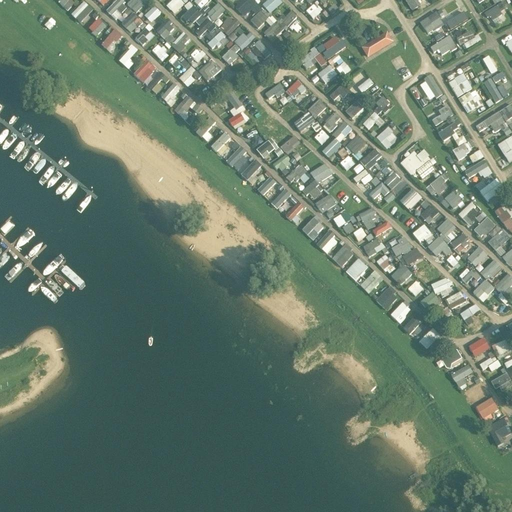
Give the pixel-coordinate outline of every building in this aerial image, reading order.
[(55,0),(64,10),(72,4),(69,0),(55,0)] [(113,20),(126,7),(119,0),(112,0),(103,10),(113,20)] [(141,5),(145,0),(127,0),(124,4),(135,13),(141,6),(141,5)] [(173,14),(184,4),(180,0),(170,0),(165,5),(173,14)] [(205,0),(192,0),(199,8),(207,1),(205,0)] [(242,16),(249,9),(254,14),(260,8),(251,0),(240,0),(233,8),(242,16)] [(266,14),(280,4),(277,0),(264,0),(259,4),(266,14)] [(315,0),(313,0),(302,11),(311,21),(324,8),(315,0)] [(417,7),(415,0),(404,0),(408,10),(417,7)] [(78,24),(91,10),(81,1),(69,15),(78,24)] [(451,8),(455,5),(453,1),(436,10),(442,23),(456,15),(451,8)] [(500,10),(506,6),(503,1),(497,5),(500,10)] [(183,7),(187,12),(182,15),(188,25),(194,21),(197,25),(203,21),(190,2),(183,7)] [(205,13),(212,21),(223,12),(216,3),(205,13)] [(484,12),(493,26),(504,19),(495,5),(484,12)] [(149,23),(159,14),(153,6),(142,16),(149,23)] [(282,31),(295,16),(289,10),(275,25),(282,31)] [(249,19),(254,27),(265,20),(260,12),(249,19)] [(425,33),(441,24),(435,12),(418,21),(425,33)] [(131,21),(135,17),(131,13),(120,24),(128,33),(135,26),(131,21)] [(237,24),(228,16),(217,28),(227,37),(237,24)] [(261,34),(270,43),(274,38),(269,33),(277,25),(269,17),(264,21),(269,25),(261,34)] [(94,36),(104,26),(96,18),(86,28),(94,36)] [(154,30),(162,39),(174,28),(166,19),(154,30)] [(109,27),(98,45),(104,49),(110,40),(115,43),(120,34),(109,27)] [(275,37),(280,30),(275,27),(271,34),(275,37)] [(480,40),(477,34),(472,37),(469,30),(455,37),(459,45),(467,41),(469,45),(480,40)] [(283,44),(291,37),(284,31),(277,38),(283,44)] [(178,52),(190,39),(182,32),(170,45),(178,52)] [(219,32),(205,44),(210,50),(224,38),(219,32)] [(248,33),(245,37),(240,33),(232,44),(242,50),(252,36),(248,33)] [(367,58),(393,43),(387,33),(361,49),(367,58)] [(169,34),(164,39),(168,44),(174,39),(169,34)] [(430,52),(437,49),(439,54),(448,50),(446,44),(452,42),(449,36),(427,46),(430,52)] [(335,38),(323,42),(325,48),(337,44),(335,38)] [(261,61),(270,54),(258,39),(249,46),(261,61)] [(328,60),(345,45),(339,39),(322,54),(328,60)] [(322,44),(316,47),(319,53),(325,49),(322,44)] [(238,56),(235,53),(238,49),(234,45),(219,58),(227,66),(238,56)] [(125,70),(131,63),(127,59),(135,50),(131,46),(116,60),(125,70)] [(189,56),(196,63),(204,54),(197,47),(189,56)] [(318,50),(300,57),(304,69),(312,66),(310,60),(315,58),(318,66),(323,64),(318,50)] [(180,54),(176,57),(184,69),(188,66),(180,54)] [(481,60),(489,73),(500,67),(492,54),(481,60)] [(167,61),(174,68),(180,63),(173,55),(167,61)] [(340,76),(349,70),(339,55),(329,62),(333,67),(333,66),(340,76)] [(210,59),(192,74),(197,79),(200,76),(206,82),(220,70),(210,59)] [(144,60),(131,74),(140,83),(154,68),(144,60)] [(324,84),(336,75),(328,65),(316,74),(324,84)] [(182,83),(194,70),(189,66),(177,78),(182,83)] [(359,92),(372,84),(364,71),(351,79),(359,92)] [(453,78),(462,94),(471,89),(462,73),(453,78)] [(428,74),(421,79),(433,99),(441,94),(428,74)] [(455,97),(461,94),(452,79),(447,82),(455,97)] [(293,98),(303,87),(296,80),(285,90),(293,98)] [(172,83),(158,97),(167,106),(175,98),(172,95),(178,89),(172,83)] [(266,99),(274,94),(276,97),(284,92),(278,83),(262,94),(266,99)] [(154,94),(159,88),(154,84),(149,90),(154,94)] [(339,84),(326,95),(333,102),(345,92),(339,84)] [(473,90),(457,98),(464,113),(481,105),(473,90)] [(232,108),(228,111),(233,117),(244,108),(233,93),(225,98),(232,108)] [(184,95),(171,111),(182,120),(186,115),(183,113),(187,107),(195,114),(200,108),(184,95)] [(375,104),(383,113),(390,107),(381,98),(375,104)] [(289,99),(278,112),(287,119),(298,106),(289,99)] [(317,99),(306,110),(314,118),(325,108),(317,99)] [(343,111),(350,119),(361,109),(354,101),(343,111)] [(510,132),(511,130),(511,123),(509,118),(511,116),(511,106),(510,103),(497,111),(510,132)] [(439,115),(430,120),(432,125),(451,116),(446,105),(436,110),(439,115)] [(250,118),(257,128),(272,119),(265,109),(250,118)] [(231,130),(248,121),(243,112),(226,120),(231,130)] [(328,132),(339,118),(332,112),(321,126),(328,132)] [(373,123),(377,127),(382,122),(373,112),(360,124),(366,130),(373,123)] [(500,129),(504,135),(508,133),(498,112),(473,125),(477,131),(489,125),(493,133),(500,129)] [(195,133),(205,142),(210,137),(206,132),(215,122),(209,117),(195,133)] [(309,126),(313,131),(319,127),(315,122),(309,126)] [(343,122),(330,134),(333,138),(339,132),(344,137),(351,130),(343,122)] [(385,149),(397,138),(386,127),(374,138),(385,149)] [(313,136),(320,143),(326,137),(319,130),(313,136)] [(220,154),(228,136),(218,132),(210,150),(220,154)] [(338,143),(343,137),(339,133),(334,139),(338,143)] [(464,142),(462,136),(456,139),(454,133),(450,135),(456,146),(464,142)] [(278,148),(285,155),(299,142),(292,135),(278,148)] [(343,146),(356,160),(360,157),(355,152),(364,144),(356,135),(343,146)] [(495,144),(506,163),(511,159),(511,139),(510,136),(495,144)] [(272,139),(254,147),(259,158),(275,151),(276,154),(279,153),(272,139)] [(333,139),(319,151),(326,158),(339,146),(333,139)] [(455,160),(468,154),(463,144),(450,150),(455,160)] [(245,160),(241,156),(245,152),(239,146),(224,161),(235,171),(245,160)] [(341,148),(336,153),(340,158),(345,153),(341,148)] [(362,166),(370,158),(374,162),(380,156),(372,148),(358,161),(362,166)] [(411,150),(398,163),(409,175),(414,171),(421,179),(432,169),(429,166),(433,163),(421,149),(415,155),(411,150)] [(478,150),(467,155),(471,163),(482,157),(478,150)] [(282,155),(271,164),(278,172),(289,164),(282,155)] [(344,172),(352,165),(345,157),(337,163),(344,172)] [(253,176),(261,167),(254,160),(239,175),(250,185),(256,179),(253,176)] [(365,170),(374,164),(371,160),(363,166),(365,170)] [(284,173),(287,182),(294,179),(295,180),(305,176),(299,161),(291,164),(293,170),(284,173)] [(312,181),(328,178),(326,166),(309,169),(312,181)] [(362,170),(352,179),(360,188),(370,178),(362,170)] [(471,170),(463,174),(468,183),(476,179),(471,170)] [(326,177),(329,182),(337,178),(334,173),(326,177)] [(440,184),(446,179),(441,173),(424,189),(432,197),(443,187),(440,184)] [(393,174),(382,181),(387,189),(398,183),(393,174)] [(477,190),(495,178),(492,174),(474,186),(477,190)] [(366,193),(370,200),(380,193),(382,195),(386,192),(376,176),(369,181),(374,188),(366,193)] [(394,187),(398,192),(408,184),(404,179),(394,187)] [(495,179),(477,191),(484,200),(501,189),(495,179)] [(313,180),(301,189),(310,200),(321,191),(313,180)] [(275,209),(290,194),(284,188),(269,204),(275,209)] [(407,211),(420,198),(411,189),(398,201),(407,211)] [(447,205),(452,209),(461,201),(451,191),(439,203),(444,208),(447,205)] [(390,192),(382,197),(386,203),(394,198),(390,192)] [(320,214),(333,204),(326,194),(313,205),(320,214)] [(295,215),(302,207),(297,202),(284,215),(294,225),(299,219),(295,215)] [(466,225),(479,213),(469,203),(456,214),(466,225)] [(427,224),(438,212),(429,204),(418,216),(427,224)] [(371,209),(358,216),(366,231),(374,226),(369,218),(375,215),(371,209)] [(338,228),(347,220),(341,213),(332,220),(338,228)] [(472,230),(481,238),(494,224),(485,216),(472,230)] [(300,230),(311,240),(322,227),(311,217),(300,230)] [(447,243),(455,235),(450,231),(454,227),(445,218),(434,230),(447,243)] [(346,235),(353,230),(348,222),(340,227),(346,235)] [(374,237),(389,229),(385,222),(371,230),(374,237)] [(409,234),(416,243),(422,238),(425,243),(431,238),(420,225),(409,234)] [(499,256),(504,252),(500,248),(510,238),(497,225),(489,233),(492,236),(486,243),(499,256)] [(325,254),(335,243),(330,238),(333,235),(328,230),(315,245),(325,254)] [(463,233),(447,242),(451,248),(467,239),(463,233)] [(397,244),(389,248),(394,257),(410,248),(403,236),(395,241),(397,244)] [(435,237),(425,249),(434,257),(439,251),(444,256),(449,250),(435,237)] [(366,257),(382,249),(377,238),(361,246),(366,257)] [(342,245),(330,258),(339,267),(352,255),(342,245)] [(464,258),(473,267),(486,255),(477,246),(464,258)] [(508,268),(511,264),(511,247),(500,257),(508,268)] [(404,265),(420,259),(415,249),(400,255),(404,265)] [(375,261),(386,274),(394,267),(382,254),(375,261)] [(353,281),(366,267),(356,259),(344,272),(353,281)] [(478,273),(486,281),(501,267),(493,259),(478,273)] [(402,264),(390,276),(398,285),(410,274),(402,264)] [(428,272),(431,270),(429,265),(415,271),(418,278),(416,279),(418,283),(425,280),(427,283),(432,281),(428,272)] [(466,267),(457,276),(465,284),(474,274),(466,267)] [(367,294),(382,279),(373,270),(358,285),(367,294)] [(511,289),(509,288),(511,284),(511,279),(505,273),(493,288),(504,298),(511,289)] [(433,295),(448,288),(444,278),(429,285),(433,295)] [(414,280),(404,291),(409,295),(419,284),(414,280)] [(481,302),(493,289),(482,280),(471,293),(481,302)] [(385,310),(395,298),(385,289),(374,301),(385,310)] [(430,292),(417,302),(423,309),(436,299),(430,292)] [(459,292),(445,299),(450,309),(464,302),(459,292)] [(493,309),(498,303),(492,299),(488,305),(493,309)] [(398,323),(409,311),(400,303),(389,315),(398,323)] [(459,314),(463,320),(478,310),(474,304),(459,314)] [(441,323),(450,315),(445,309),(436,316),(441,323)] [(418,340),(430,328),(415,314),(403,327),(418,340)] [(416,343),(424,350),(437,337),(429,329),(416,343)] [(465,347),(472,358),(488,348),(481,337),(465,347)] [(496,359),(504,356),(498,342),(490,345),(496,359)] [(440,360),(448,371),(462,360),(454,350),(440,360)] [(489,358),(477,364),(480,369),(491,363),(489,358)] [(510,377),(511,375),(511,370),(510,365),(511,364),(511,358),(503,363),(510,377)] [(490,371),(500,366),(497,360),(487,366),(490,371)] [(465,365),(449,376),(457,388),(473,378),(465,365)] [(493,389),(497,387),(499,391),(511,386),(505,373),(489,381),(493,389)] [(481,380),(462,390),(467,400),(486,389),(481,380)] [(479,418),(496,411),(491,399),(474,406),(479,418)] [(501,444),(499,438),(509,434),(503,419),(486,426),(493,446),(501,444)]
